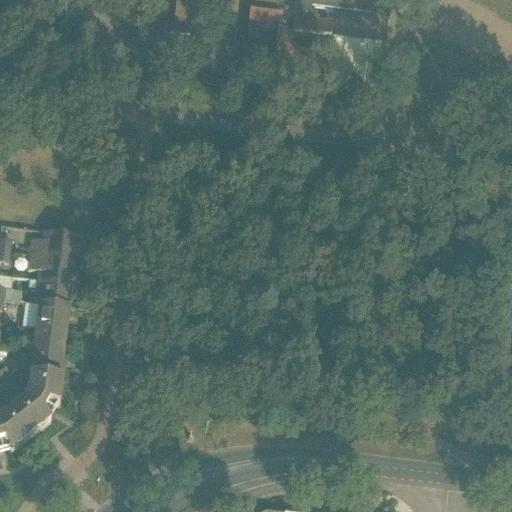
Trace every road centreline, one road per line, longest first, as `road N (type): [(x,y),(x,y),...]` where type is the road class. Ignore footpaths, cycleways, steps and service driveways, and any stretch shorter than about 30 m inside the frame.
road 1 (tertiary): [(400,472),(306,453),(224,457),(160,479),(112,511)]
road 2 (tertiary): [(165,511),(265,470),(400,472)]
